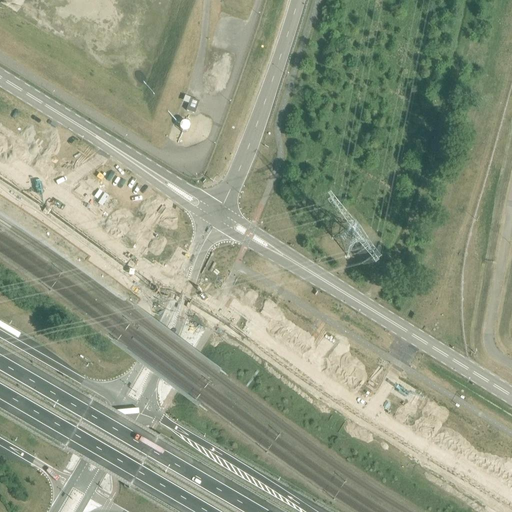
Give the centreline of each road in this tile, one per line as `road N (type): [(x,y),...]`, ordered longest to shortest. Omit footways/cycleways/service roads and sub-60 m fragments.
road 1 (motorway): [(252,511),(0,365)]
road 2 (unclassified): [(511,397),(279,253)]
road 3 (unclassified): [(216,217),(0,77)]
road 4 (motorway): [(0,393),(203,511)]
road 5 (unclassified): [(216,217),(300,0)]
road 6 (motorway): [(311,511),(140,407)]
road 7 (unclassified): [(140,407),(209,231)]
road 8 (unclassified): [(209,231),(120,397)]
road 9 (motorway): [(120,397),(0,334)]
